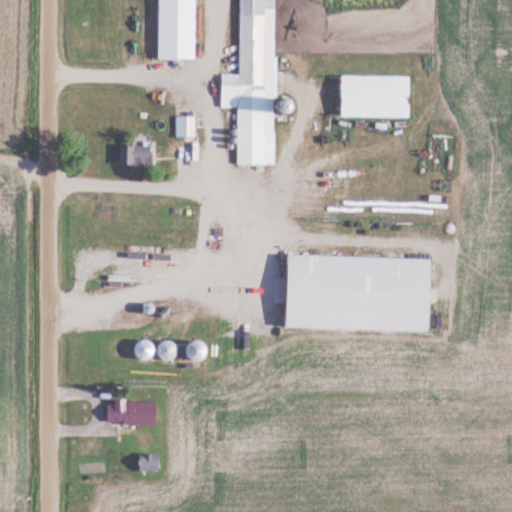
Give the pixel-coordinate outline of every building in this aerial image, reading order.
[(156,0),(156,59),(197,60),(197,0),(156,0)] [(274,0),(236,0),(236,74),(220,74),(220,108),(236,108),(236,165),(274,165),(274,113),(291,113),(291,99),(274,99),(274,0)] [(324,116),(404,116),(404,74),(324,74),(324,116)] [(196,117),(180,117),(180,137),(196,137),(196,117)] [(148,166),(148,145),(120,145),(120,166),(148,166)] [(278,329),(430,332),(432,259),(280,256),(278,329)] [(154,423),(154,400),(105,399),(105,422),(154,423)]
